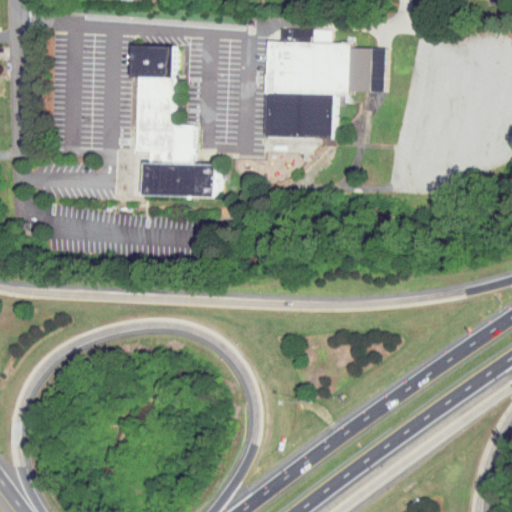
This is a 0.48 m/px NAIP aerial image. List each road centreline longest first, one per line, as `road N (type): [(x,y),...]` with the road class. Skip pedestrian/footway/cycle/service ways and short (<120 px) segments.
road 1 (motorway): [(464,292),(334,306),(0,288)]
road 2 (motorway): [(19,466),(18,410),(35,372),(69,344),(137,323),(193,327),(228,349),(256,401),(253,443)]
road 3 (motorway): [(511,315),(237,511)]
road 4 (motorway): [(294,511),(511,355)]
road 5 (residential): [(18,225),(13,0)]
road 6 (motorway): [(331,511),(511,382)]
